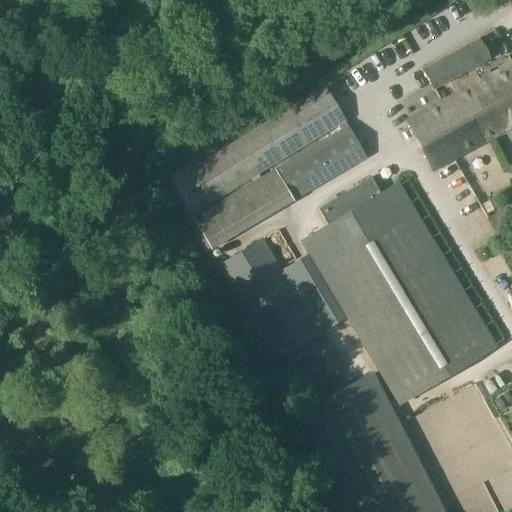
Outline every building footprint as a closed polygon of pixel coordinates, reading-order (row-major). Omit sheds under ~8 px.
[(478,39),(423,71),(433,89),(489,57),(478,39)] [(511,61),(407,119),(434,170),(511,126),(511,61)] [(211,202),(345,119),(325,87),(191,169),(211,202)] [(277,167),(295,198),(366,156),(348,125),(277,167)] [(237,228),(292,195),(275,168),(193,217),(211,248),(239,231),(237,228)] [(411,394),(492,346),(396,186),(382,194),(371,176),(318,208),(340,244),(322,254),(319,248),(282,270),(263,238),(219,264),(275,358),(346,316),(381,373),(396,399),(409,391),(411,394)] [(511,218),(506,208),(486,219),(494,233),(511,222),(511,218)] [(444,511),(374,374),(299,412),(349,511),(444,511)]
